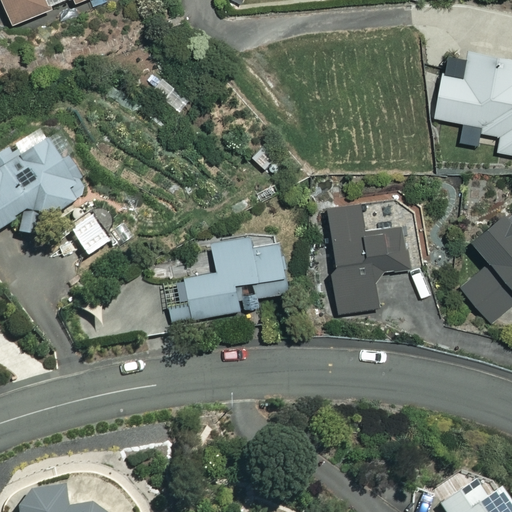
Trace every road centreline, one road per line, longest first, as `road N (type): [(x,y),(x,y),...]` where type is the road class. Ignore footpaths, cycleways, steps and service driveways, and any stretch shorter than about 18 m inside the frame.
road 1 (residential): [(0,422),(98,394),(293,372),(361,373),(511,406)]
road 2 (residential): [(204,0),(227,29),(242,34),(374,21)]
